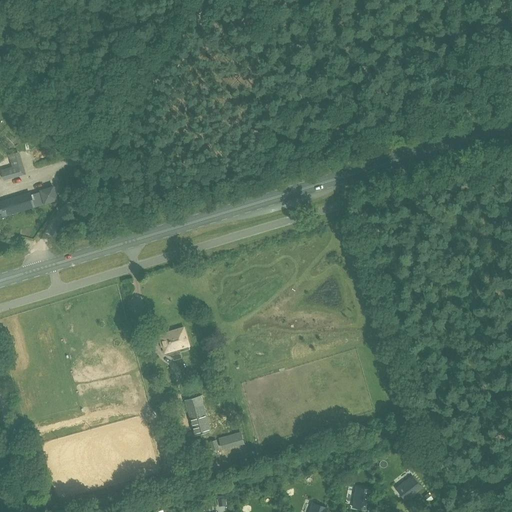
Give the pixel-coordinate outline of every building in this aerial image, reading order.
[(1,170),(4,181),(27,174),(21,152),(9,156),(12,167),(1,170)] [(48,201),(57,198),(54,186),(47,188),(48,194),(46,194),(46,195),(44,196),(46,200),(48,200),(48,201)] [(0,201),(0,216),(0,218),(35,207),(30,192),(0,201)] [(173,358),(174,360),(182,358),(180,352),(190,349),(184,328),(176,331),(176,329),(160,334),(165,352),(167,356),(168,355),(173,358)] [(185,399),(196,435),(212,430),(207,414),(206,412),(205,412),(199,395),(185,399)] [(159,404),(162,413),(170,410),(167,401),(159,404)] [(236,443),(244,440),(242,432),(233,434),(236,443)] [(219,449),(216,439),(210,441),(213,451),(219,449)] [(412,476),(396,488),(405,500),(421,487),(412,476)] [(354,491),(353,511),(367,511),(368,492),(354,491)] [(433,499),(428,493),(424,496),(429,502),(433,499)]
